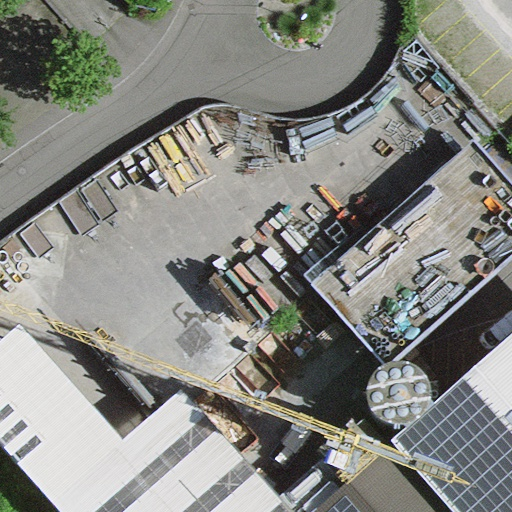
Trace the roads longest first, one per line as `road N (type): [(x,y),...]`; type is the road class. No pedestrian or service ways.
road 1 (unknown): [(511,256),(497,249),(436,285),(277,426)]
road 2 (residential): [(0,201),(97,124),(232,38)]
road 3 (residential): [(239,50),(274,75),(317,75),(343,61),(360,38),(366,0)]
